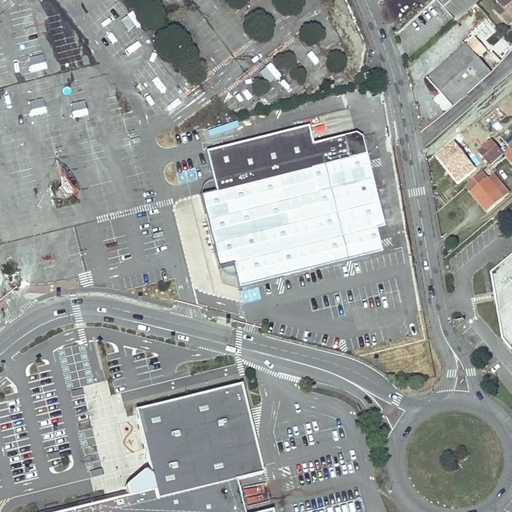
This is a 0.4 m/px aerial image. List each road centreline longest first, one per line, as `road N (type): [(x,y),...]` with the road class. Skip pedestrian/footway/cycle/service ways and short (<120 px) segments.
road 1 (unclassified): [(453,348),(435,297),(405,115),(364,0)]
road 2 (unclassified): [(244,345),(91,306),(37,321),(0,349)]
road 3 (unclassified): [(244,345),(359,393),(395,457)]
road 4 (unclassified): [(415,416),(350,374),(244,345)]
